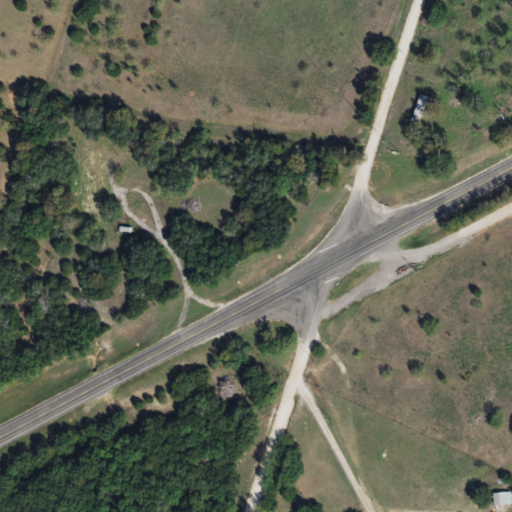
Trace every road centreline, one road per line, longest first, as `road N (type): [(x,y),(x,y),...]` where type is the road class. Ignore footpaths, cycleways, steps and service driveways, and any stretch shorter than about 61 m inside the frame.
road 1 (primary): [(0,435),(511,165)]
road 2 (residential): [(262,511),(353,244)]
road 3 (residential): [(353,244),(438,0)]
